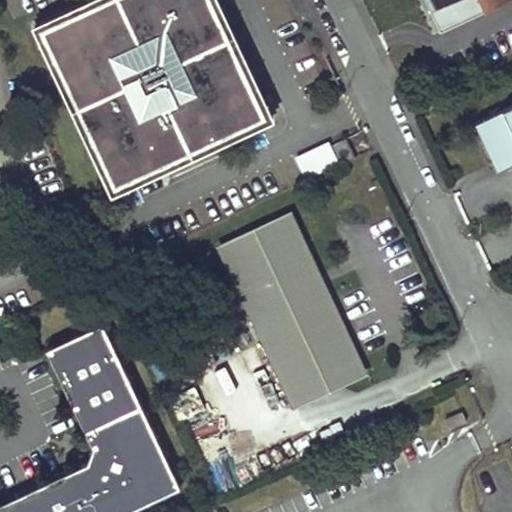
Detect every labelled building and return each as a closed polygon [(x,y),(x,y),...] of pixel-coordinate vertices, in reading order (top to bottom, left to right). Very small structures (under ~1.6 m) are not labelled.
[(216,0),(94,0),(32,30),(111,198),(273,122),(216,0)] [(510,0),(421,0),(428,14),(449,4),(459,25),(510,0)] [(449,4),(428,14),(438,35),(459,25),(449,4)] [(511,106),(475,124),(497,171),(511,164),(511,106)] [(340,167),(354,161),(344,140),(330,147),(340,167)] [(293,220),(220,254),(289,403),(363,369),(293,220)] [(102,325),(44,352),(91,449),(84,466),(0,504),(0,511),(134,511),(181,490),(102,325)] [(448,429),(465,421),(461,413),(444,421),(448,429)]
